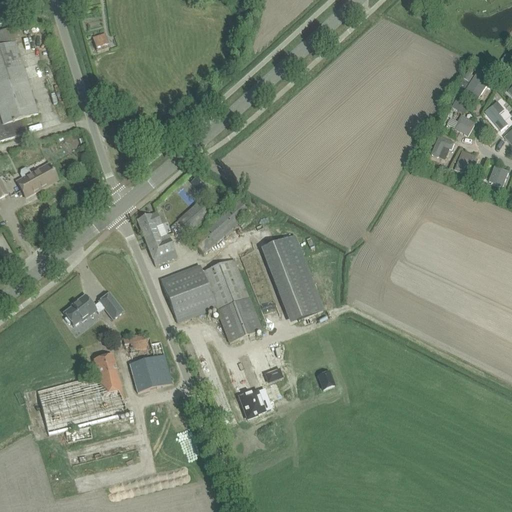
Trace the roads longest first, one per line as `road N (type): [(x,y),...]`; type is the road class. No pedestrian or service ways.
road 1 (unclassified): [(234,511),(119,207)]
road 2 (secondary): [(119,207),(356,0)]
road 3 (unclassified): [(114,190),(53,0)]
road 4 (secondary): [(0,301),(119,207)]
